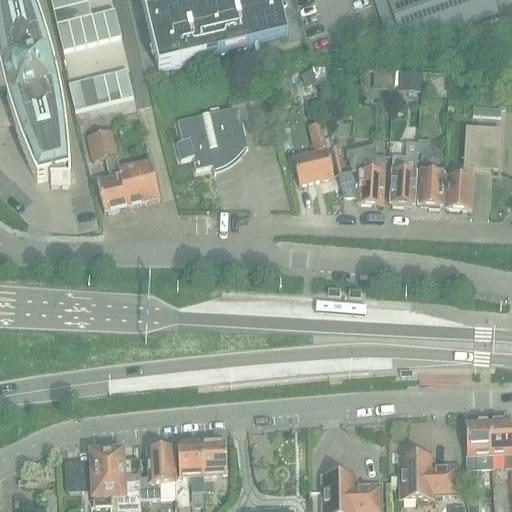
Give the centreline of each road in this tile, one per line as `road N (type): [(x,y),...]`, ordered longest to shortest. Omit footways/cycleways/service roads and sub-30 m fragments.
road 1 (residential): [(0,460),(88,426),(511,397)]
road 2 (residential): [(511,288),(297,258),(33,253),(0,242)]
road 3 (primary): [(0,394),(370,354),(511,359)]
road 4 (primary): [(511,337),(178,316)]
road 5 (primary): [(178,316),(147,302),(0,291)]
road 6 (primary): [(178,316),(147,327),(0,318)]
road 7 (primary): [(178,316),(0,305)]
